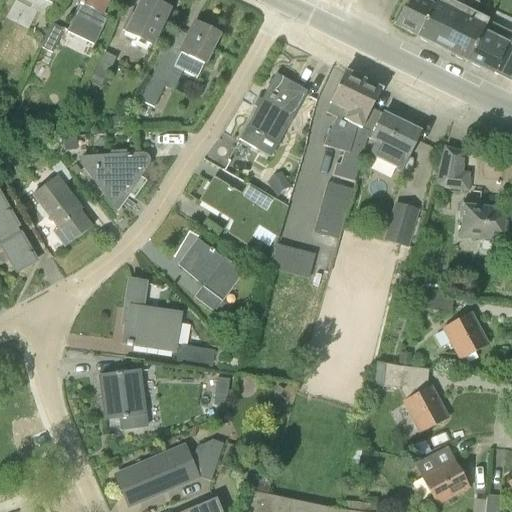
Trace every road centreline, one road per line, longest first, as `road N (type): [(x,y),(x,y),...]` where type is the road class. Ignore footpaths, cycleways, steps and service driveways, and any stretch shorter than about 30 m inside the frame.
road 1 (unclassified): [(278,1),(200,148),(150,220),(99,269),(27,310)]
road 2 (unclassified): [(511,114),(278,1)]
road 3 (unclassified): [(99,511),(27,310)]
